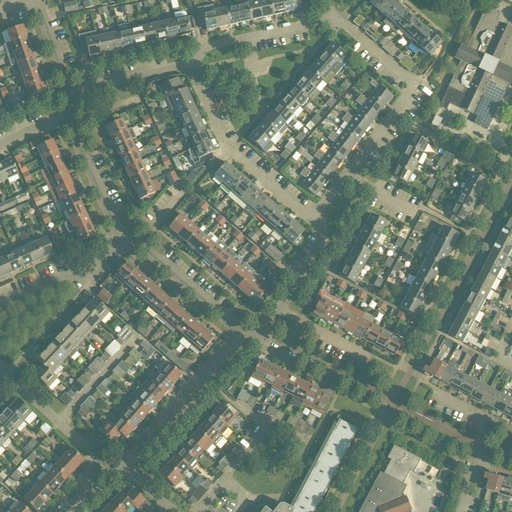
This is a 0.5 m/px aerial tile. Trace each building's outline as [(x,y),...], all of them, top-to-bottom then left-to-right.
[(269,0),(263,0),(259,1),(262,18),(273,16),(269,0)] [(284,13),(281,0),(269,0),(273,16),(284,13)] [(301,6),(299,0),(281,0),(284,13),(296,11),(295,7),(301,6)] [(378,11),(387,0),(371,0),(369,3),(378,11)] [(398,5),(392,0),(387,0),(378,11),(387,18),(383,23),(398,5)] [(262,18),(259,1),(247,4),(251,21),(262,18)] [(76,2),(64,5),(66,13),(78,11),(76,2)] [(251,21),(247,4),(236,6),(240,23),(251,21)] [(218,28),(214,11),(213,5),(195,9),(199,29),(205,27),(206,31),(218,28)] [(407,13),(398,5),(383,23),(391,31),(407,13)] [(236,6),(225,9),(229,26),(240,23),(236,6)] [(225,9),(214,11),(218,28),(229,26),(225,9)] [(448,88),(439,107),(446,111),(449,104),(477,117),(474,124),(488,130),(506,90),(504,89),(506,83),(510,85),(511,80),(511,29),(497,22),(500,16),(485,9),(473,35),(467,48),(460,45),(454,59),(460,62),(448,88)] [(187,18),(186,17),(185,13),(183,12),(174,14),(175,20),(179,37),(190,34),(190,31),(195,30),(192,17),(187,18)] [(415,20),(407,13),(391,31),(395,34),(399,29),(404,33),(415,20)] [(175,20),(164,23),(168,39),(179,37),(175,20)] [(415,20),(404,33),(412,41),(424,28),(415,20)] [(168,39),(164,23),(153,25),(157,42),(168,39)] [(129,25),(118,27),(119,33),(123,50),(134,47),(131,30),(129,25)] [(153,25),(142,27),(145,44),(157,42),(153,25)] [(10,43),(26,37),(22,26),(6,32),(10,43)] [(111,27),(107,28),(112,52),(123,50),(119,33),(113,34),(111,27)] [(145,44),(142,27),(131,30),(134,47),(145,44)] [(102,36),(97,38),(101,55),(112,52),(107,28),(101,30),(102,36)] [(412,41),(413,41),(410,44),(418,52),(421,49),(421,48),(433,35),(424,28),(412,41)] [(95,31),(77,35),(79,42),(82,55),(88,54),(89,57),(101,55),(97,38),(95,31)] [(442,43),(433,35),(421,48),(421,49),(430,56),(442,43)] [(10,43),(3,45),(7,56),(30,48),(26,37),(10,43)] [(350,59),(345,55),(332,43),(324,52),(342,68),(350,59)] [(34,59),(30,48),(7,56),(11,67),(17,64),(17,65),(34,59)] [(342,68),(324,52),(317,61),(334,76),(342,68)] [(38,70),(34,59),(17,65),(21,75),(38,70)] [(334,76),(317,61),(309,69),(322,81),(327,85),(334,76)] [(309,69),(302,78),(315,90),(322,81),(309,69)] [(38,70),(21,75),(25,86),(41,80),(38,70)] [(164,99),(183,90),(178,78),(159,87),(164,99)] [(302,78),(295,86),(308,98),(315,90),(302,78)] [(45,92),(41,80),(25,86),(28,97),(26,98),(27,103),(42,98),(40,93),(45,92)] [(371,95),(385,105),(392,96),(379,86),(371,80),(368,83),(376,89),(371,95)] [(308,98),(295,86),(287,95),(300,107),(304,110),(311,101),(308,98)] [(186,89),(183,90),(164,99),(169,110),(180,105),(191,100),(186,89)] [(287,95),(279,104),(292,116),(300,107),(287,95)] [(359,95),(357,98),(378,114),(385,105),(371,95),(367,101),(359,95)] [(328,101),(333,105),(336,102),(331,97),(328,101)] [(378,114),(357,98),(354,101),(362,107),(357,113),(371,124),(378,114)] [(196,111),(191,100),(180,105),(169,110),(174,120),(180,117),(180,118),(196,111)] [(279,104),(272,112),(285,124),(289,128),(297,120),(292,116),(279,104)] [(200,121),(196,111),(180,118),(185,128),(200,121)] [(272,112),(264,121),(277,132),(285,124),(272,112)] [(345,113),(343,116),(364,133),(371,124),(357,113),(353,119),(345,113)] [(119,116),(121,120),(106,127),(111,138),(127,131),(123,124),(128,121),(125,114),(119,116)] [(364,133),(343,116),(340,119),(348,125),(344,131),(357,142),(364,133)] [(434,116),(430,125),(437,129),(441,120),(434,116)] [(205,131),(200,121),(185,128),(189,138),(205,131)] [(277,132),(264,121),(257,130),(270,141),(277,132)] [(127,131),(111,138),(116,149),(131,141),(136,139),(131,129),(127,131)] [(270,141),(257,130),(249,139),(266,154),(274,145),(270,141)] [(188,151),(188,152),(210,142),(205,131),(189,138),(184,140),(189,151),(188,151)] [(331,131),(329,134),(350,151),(357,142),(344,131),(339,137),(331,131)] [(350,151),(329,134),(326,138),(334,144),(330,149),(343,160),(350,151)] [(413,135),(407,146),(422,154),(428,143),(413,135)] [(52,140),(49,142),(47,136),(29,144),(32,150),(36,148),(41,159),(57,152),(52,140)] [(306,145),(311,149),(316,144),(310,139),(306,145)] [(131,141),(116,149),(120,159),(136,152),(131,141)] [(210,142),(188,152),(190,156),(189,158),(191,160),(192,161),(195,167),(214,159),(211,154),(214,152),(210,142)] [(289,143),(285,148),(286,149),(291,154),(295,148),(289,143)] [(407,146),(402,156),(417,164),(422,154),(407,146)] [(318,149),(315,153),(336,169),(343,160),(330,149),(325,155),(318,149)] [(62,162),(57,152),(41,159),(46,169),(62,162)] [(141,162),(136,152),(120,159),(125,169),(141,162)] [(446,161),(445,163),(448,164),(451,160),(453,156),(449,154),(445,152),(441,159),(446,161)] [(336,169),(315,153),(312,156),(320,162),(316,167),(329,178),(336,169)] [(402,156),(396,166),(412,174),(417,164),(402,156)] [(0,164),(7,180),(18,175),(11,159),(0,164)] [(62,162),(46,169),(40,171),(45,182),(67,172),(62,162)] [(141,162),(125,169),(130,180),(146,173),(141,162)] [(223,184),(235,171),(226,163),(223,165),(219,162),(210,171),(214,175),(214,176),(223,184)] [(203,166),(193,171),(198,175),(204,168),(203,166)] [(412,174),(396,166),(391,176),(406,184),(412,174)] [(23,179),(30,176),(25,167),(20,170),(22,174),(21,174),(23,179)] [(329,178),(316,167),(311,173),(304,167),(301,171),(322,187),(329,178)] [(235,171),(223,184),(219,188),(228,195),(243,178),(235,171)] [(322,187),(301,171),(299,174),(306,180),(301,186),(315,197),(322,187)] [(71,183),(67,172),(45,182),(50,192),(71,183)] [(166,175),(170,185),(171,187),(179,184),(173,172),(166,175)] [(146,173),(130,180),(134,190),(150,182),(146,173)] [(465,184),(480,192),(486,182),(486,181),(488,178),(481,174),(479,178),(471,173),(465,184)] [(243,178),(232,191),(240,199),(252,186),(243,178)] [(150,182),(134,190),(139,200),(155,193),(150,182)] [(71,183),(50,192),(54,203),(60,201),(76,193),(71,183)] [(480,192),(465,184),(460,194),(475,202),(480,192)] [(252,186),(240,199),(249,206),(260,193),(252,186)] [(27,193),(15,198),(18,204),(21,202),(22,203),(30,199),(27,193)] [(76,193),(60,201),(65,211),(81,203),(76,193)] [(258,214),(269,201),(260,193),(249,206),(245,211),(253,219),(258,214)] [(475,202),(460,194),(454,204),(470,212),(475,202)] [(18,204),(15,198),(4,202),(7,209),(14,206),(18,204)] [(216,209),(220,204),(217,201),(212,206),(216,209)] [(269,201),(258,214),(266,221),(277,208),(269,201)] [(81,203),(65,211),(70,221),(85,214),(81,203)] [(470,212),(454,204),(449,215),(451,216),(449,220),(460,225),(462,222),(464,223),(470,212)] [(272,233),(273,232),(286,216),(277,208),(266,221),(263,225),(272,233)] [(69,234),(74,232),(90,224),(85,214),(70,221),(64,224),(69,234)] [(371,214),(365,225),(381,233),(386,223),(371,214)] [(178,236),(189,223),(180,215),(168,228),(178,236)] [(233,224),(238,219),(234,216),(229,221),(233,224)] [(286,216),(273,232),(281,239),(284,237),(283,236),(295,223),(286,216)] [(222,219),(218,224),(221,227),(226,222),(222,219)] [(198,230),(189,223),(178,236),(186,243),(198,230)] [(295,223),(283,236),(284,237),(296,247),(303,239),(300,236),(304,231),(295,223)] [(95,235),(90,224),(74,232),(79,242),(95,235)] [(381,233),(365,225),(360,235),(375,243),(381,233)] [(443,226),(437,237),(453,245),(458,235),(443,226)] [(502,234),(499,240),(511,246),(511,232),(505,229),(504,230),(503,229),(501,234),(502,234)] [(24,240),(30,237),(26,230),(20,233),(24,240)] [(206,238),(198,230),(186,243),(195,251),(206,238)] [(235,239),(240,234),(236,231),(231,236),(235,239)] [(255,235),(250,240),(254,243),(258,238),(255,235)] [(375,243),(360,235),(355,245),(370,253),(375,243)] [(453,245),(437,237),(432,247),(447,255),(453,245)] [(47,238),(36,243),(43,259),(54,254),(47,238)] [(215,245),(206,238),(195,251),(203,258),(215,245)] [(58,239),(52,242),(56,251),(63,249),(58,239)] [(511,250),(511,246),(499,240),(497,245),(496,244),(493,248),(494,249),(494,250),(508,257),(511,250)] [(227,248),(219,241),(203,258),(212,266),(227,248)] [(36,243),(25,248),(32,264),(43,259),(36,243)] [(268,255),(273,248),(270,245),(264,252),(268,255)] [(355,245),(349,255),(365,263),(370,253),(355,245)] [(253,254),(257,249),(253,246),(248,251),(253,254)] [(447,255),(432,247),(427,257),(442,265),(447,255)] [(25,248),(15,252),(22,268),(32,264),(25,248)] [(236,256),(227,248),(212,266),(221,274),(232,261),(232,260),(236,256)] [(284,257),(273,248),(268,255),(278,264),(284,257)] [(508,257),(494,250),(488,261),(503,268),(508,257)] [(15,252),(4,257),(12,273),(22,268),(15,252)] [(412,257),(402,252),(399,256),(410,262),(412,257)] [(349,255),(344,266),(359,274),(365,263),(349,255)] [(4,257),(0,259),(0,275),(1,278),(12,273),(4,257)] [(427,257),(421,267),(437,275),(442,265),(427,257)] [(241,268),(232,261),(221,274),(229,281),(241,268)] [(503,268),(488,261),(483,271),(497,279),(503,268)] [(124,283),(136,270),(127,262),(124,265),(118,272),(114,277),(123,286),(125,284),(124,283)] [(116,270),(118,272),(124,265),(122,263),(116,270)] [(245,264),(241,268),(229,281),(238,289),(253,271),(245,264)] [(359,274),(344,266),(339,276),(354,284),(359,274)] [(437,275),(421,267),(416,277),(431,286),(437,275)] [(144,278),(136,270),(124,283),(125,284),(133,291),(144,278)] [(253,271),(238,289),(247,296),(258,283),(262,278),(253,271)] [(497,279),(483,271),(477,282),(491,290),(497,279)] [(416,277),(411,288),(426,296),(431,286),(416,277)] [(153,286),(144,278),(133,291),(141,299),(153,286)] [(477,282),(471,293),(486,300),(491,290),(477,282)] [(270,293),(258,283),(247,296),(255,304),(257,302),(262,306),(270,293)] [(161,293),(153,286),(141,299),(150,306),(161,293)] [(411,288),(405,298),(421,306),(426,296),(411,288)] [(106,304),(110,299),(112,298),(102,290),(97,296),(106,304)] [(312,314),(324,319),(327,312),(331,304),(334,299),(320,291),(313,303),(317,305),(312,314)] [(150,306),(146,309),(155,317),(170,300),(161,293),(150,306)] [(471,293),(466,303),(480,311),(486,300),(471,293)] [(421,306),(405,298),(400,308),(415,316),(421,306)] [(86,309),(100,322),(109,312),(95,299),(86,309)] [(327,312),(324,319),(334,325),(342,309),(345,304),(334,299),(331,304),(327,312)] [(179,308),(170,300),(155,317),(164,325),(179,308)] [(466,303),(460,314),(475,321),(480,311),(466,303)] [(345,304),(342,309),(334,325),(344,330),(355,309),(345,304)] [(187,315),(179,308),(164,325),(173,333),(176,329),(187,315)] [(86,309),(78,317),(92,331),(100,322),(86,309)] [(364,314),(355,309),(344,330),(354,335),(362,320),(361,320),(364,314)] [(475,321),(460,314),(455,325),(469,332),(475,321)] [(196,323),(187,315),(176,329),(184,336),(196,323)] [(92,331),(78,317),(69,326),(84,339),(92,331)] [(362,320),(354,335),(364,341),(372,325),(362,320)] [(196,323),(184,336),(183,338),(191,345),(192,343),(193,344),(204,331),(196,323)] [(382,330),(372,325),(364,341),(374,346),(382,330)] [(469,332),(455,325),(449,336),(463,343),(469,332)] [(69,326),(61,335),(76,348),(84,339),(69,326)] [(119,339),(123,343),(126,340),(127,341),(134,334),(126,327),(117,336),(119,339)] [(392,336),(382,330),(374,346),(384,351),(392,336)] [(192,343),(191,345),(200,353),(213,339),(204,331),(193,344),(192,343)] [(114,340),(106,333),(101,337),(109,345),(114,340)] [(76,348),(61,335),(53,343),(68,357),(70,359),(78,350),(76,348)] [(392,336),(384,351),(394,357),(395,355),(400,357),(407,344),(402,342),(402,341),(392,336)] [(453,348),(455,341),(446,338),(443,344),(453,348)] [(149,345),(148,346),(143,342),(140,345),(147,352),(151,347),(149,345)] [(68,357),(53,343),(45,352),(59,366),(68,357)] [(179,360),(176,357),(165,348),(161,352),(172,361),(175,364),(179,360)] [(441,351),(436,360),(440,362),(445,353),(441,351)] [(59,366),(45,352),(37,361),(42,366),(42,365),(52,374),(59,366)] [(127,360),(132,364),(135,366),(138,363),(130,356),(127,360)] [(181,375),(167,362),(162,358),(154,368),(158,372),(159,371),(173,384),(181,375)] [(179,360),(175,364),(184,372),(188,368),(179,360)] [(262,381),(271,366),(260,360),(251,377),(262,383),(263,381),(262,381)] [(440,362),(436,360),(431,369),(427,367),(424,372),(439,380),(447,366),(440,362)] [(42,365),(42,366),(34,375),(48,388),(57,378),(52,374),(42,365)] [(281,371),(271,366),(262,381),(263,381),(273,387),(281,371)] [(447,366),(439,380),(450,386),(458,371),(447,366)] [(159,371),(158,372),(151,380),(165,393),(173,384),(159,371)] [(281,371),(273,387),(271,390),(281,395),(283,392),(291,376),(281,371)] [(458,371),(450,386),(461,391),(468,377),(458,371)] [(114,374),(111,377),(117,383),(120,380),(114,374)] [(301,382),(291,376),(283,392),(293,397),(301,382)] [(117,383),(111,377),(108,380),(115,387),(118,384),(117,383)] [(479,383),(468,377),(461,391),(472,397),(479,383)] [(107,380),(102,385),(110,393),(115,387),(108,380),(107,380)] [(151,380),(143,389),(158,402),(165,393),(151,380)] [(311,387),(301,382),(293,397),(303,402),(311,387)] [(490,388),(479,383),(472,397),(482,403),(490,388)] [(143,389),(139,386),(131,395),(135,398),(150,411),(158,402),(143,389)] [(303,402),(302,404),(311,409),(313,407),(314,407),(321,392),(311,387),(303,402)] [(501,394),(490,388),(482,403),(493,408),(501,394)] [(511,392),(503,389),(501,394),(493,408),(504,414),(511,399),(511,400),(511,398),(511,392)] [(331,398),(321,392),(314,407),(313,407),(311,409),(322,415),(331,398)] [(91,397),(85,403),(93,410),(98,404),(96,402),(91,398),(91,397)] [(135,398),(127,407),(142,420),(150,411),(135,398)] [(17,400),(10,408),(24,421),(28,417),(32,421),(36,417),(18,399),(17,400)] [(220,405),(213,413),(226,425),(225,426),(227,427),(239,414),(226,403),(223,407),(220,405)] [(142,420),(127,407),(119,416),(134,429),(142,420)] [(24,421),(10,408),(2,416),(16,430),(24,421)] [(88,415),(85,413),(81,409),(78,412),(85,419),(88,415)] [(218,434),(221,436),(228,428),(227,427),(225,426),(226,425),(213,413),(205,422),(218,434)] [(16,430),(2,416),(0,418),(0,430),(9,438),(16,430)] [(112,425),(111,425),(121,434),(120,435),(125,439),(134,429),(119,416),(116,419),(112,425)] [(99,420),(103,424),(97,430),(112,444),(120,435),(121,434),(111,425),(106,421),(102,417),(99,420)] [(312,511),(356,429),(339,420),(292,509),(284,505),(283,505),(282,505),(281,505),(280,505),(279,505),(279,506),(278,506),(277,507),(273,511),(269,511),(266,509),(263,511),(312,511)] [(218,434),(205,422),(198,431),(213,444),(212,444),(215,446),(223,437),(221,436),(218,434)] [(46,423),(41,429),(46,433),(51,427),(46,423)] [(9,438),(0,430),(0,445),(1,446),(9,438)] [(213,444),(198,431),(190,439),(203,451),(205,452),(212,444),(213,444)] [(203,451),(190,439),(183,448),(196,459),(203,451)] [(35,447),(30,442),(22,450),(27,455),(35,447)] [(381,472),(360,511),(411,511),(404,494),(408,486),(404,484),(411,471),(415,473),(422,459),(395,445),(388,459),(391,461),(384,474),(381,472)] [(183,448),(175,456),(188,468),(191,470),(199,462),(196,459),(183,448)] [(63,457),(76,469),(84,461),(82,459),(71,449),(63,457)] [(29,457),(34,461),(37,458),(32,453),(29,457)] [(175,456),(168,465),(181,476),(188,468),(175,456)] [(34,461),(29,457),(25,460),(30,465),(34,461)] [(63,457),(55,466),(68,478),(76,469),(63,457)] [(181,476),(168,465),(160,474),(175,487),(183,478),(181,476)] [(68,478),(55,466),(47,474),(60,486),(68,478)] [(13,473),(18,478),(21,474),(16,470),(13,473)] [(10,477),(15,481),(18,478),(13,473),(10,477)] [(47,474),(39,483),(52,494),(60,486),(47,474)] [(499,494),(503,479),(486,474),(485,479),(490,481),(487,491),(491,492),(499,494)] [(198,477),(195,480),(202,486),(205,482),(198,477)] [(503,479),(499,494),(496,503),(500,504),(501,500),(509,502),(511,491),(511,478),(509,478),(508,480),(503,479)] [(52,494),(39,483),(32,491),(44,503),(52,494)] [(133,505),(132,506),(139,511),(142,511),(145,509),(149,511),(151,511),(155,509),(133,489),(127,495),(129,496),(127,499),(133,505)] [(44,503),(32,491),(23,500),(36,511),(44,503)] [(120,493),(112,502),(123,511),(126,511),(132,506),(133,505),(127,499),(120,493)] [(123,511),(112,502),(105,510),(106,511),(123,511)]
